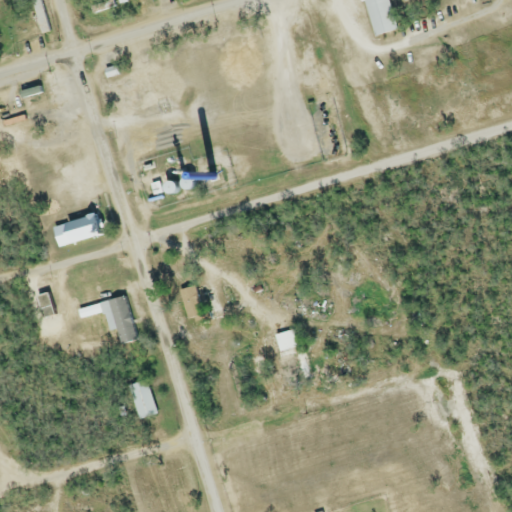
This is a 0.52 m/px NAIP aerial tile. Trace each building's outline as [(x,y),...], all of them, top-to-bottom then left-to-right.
[(26,0),(39,36),(50,33),(38,0),(26,0)] [(396,32),(387,0),(361,0),(371,39),(396,32)] [(149,186),(151,199),(172,195),(170,182),(149,186)] [(101,235),(96,216),(55,228),(61,248),(101,235)] [(209,323),(198,287),(179,294),(190,330),(209,323)] [(41,321),(53,317),(45,295),(34,299),(41,321)] [(79,321),(103,316),(107,334),(116,332),(119,347),(135,344),(125,299),(76,311),(79,321)] [(305,375),(296,332),(272,337),(282,380),(305,375)] [(138,422),(156,416),(144,382),(127,389),(138,422)]
